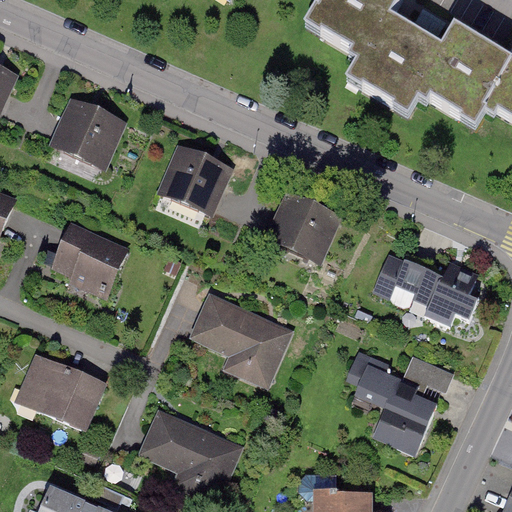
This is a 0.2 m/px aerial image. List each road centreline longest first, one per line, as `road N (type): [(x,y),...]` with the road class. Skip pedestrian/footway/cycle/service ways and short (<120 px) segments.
road 1 (residential): [(0,9),(511,236)]
road 2 (residential): [(452,511),(511,383)]
